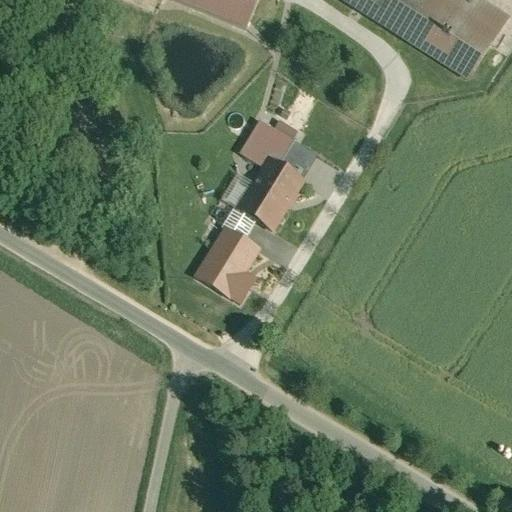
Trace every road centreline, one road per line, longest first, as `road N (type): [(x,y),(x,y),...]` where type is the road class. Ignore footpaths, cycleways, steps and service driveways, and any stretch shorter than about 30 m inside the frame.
road 1 (unclassified): [(454,511),(187,352)]
road 2 (unclassified): [(187,352),(0,239)]
road 3 (unclassified): [(187,352),(152,511)]
